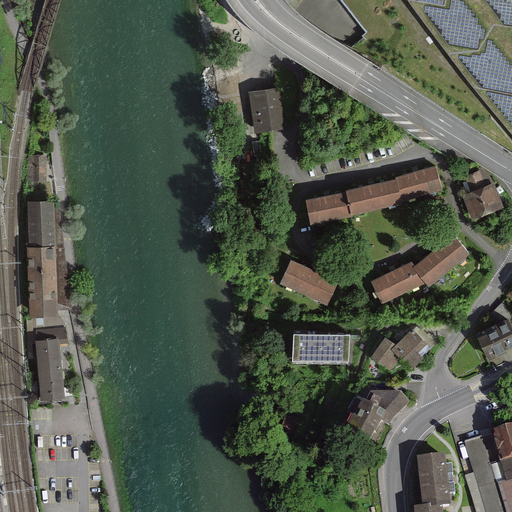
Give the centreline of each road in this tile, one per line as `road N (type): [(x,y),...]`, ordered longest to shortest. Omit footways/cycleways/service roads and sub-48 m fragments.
road 1 (residential): [(457,219),(398,256),(352,271),(309,253),(294,232),(304,187)]
road 2 (residential): [(457,219),(498,267),(498,282),(437,364),(445,406)]
road 3 (residential): [(304,187),(431,158),(447,172),(457,219)]
road 4 (residential): [(397,511),(401,451),(412,431),(445,406)]
